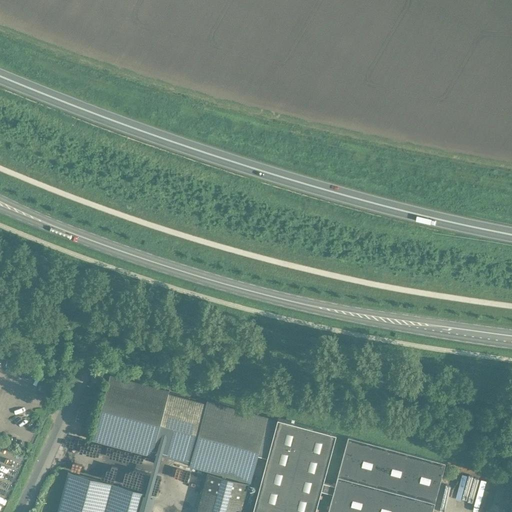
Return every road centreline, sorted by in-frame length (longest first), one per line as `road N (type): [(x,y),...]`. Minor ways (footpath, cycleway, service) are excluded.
road 1 (trunk): [(511,233),(197,150),(0,75)]
road 2 (secondary): [(0,203),(242,290),(511,338)]
road 3 (unclassified): [(21,511),(84,372)]
